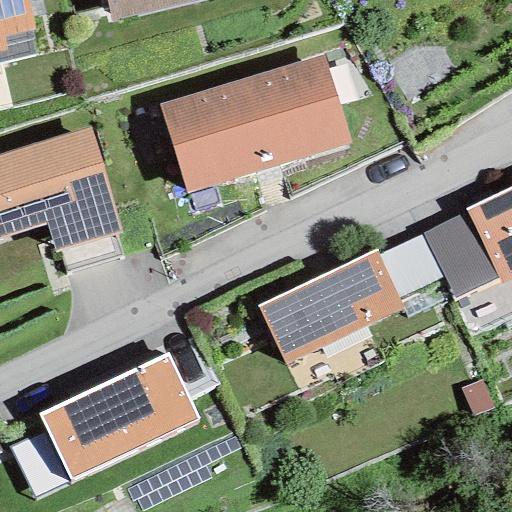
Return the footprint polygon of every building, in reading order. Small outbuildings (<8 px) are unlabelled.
[(0,0),(0,62),(33,56),(29,32),(34,30),(26,0),(0,0)] [(106,0),(111,21),(206,0),(106,0)] [(324,55),(159,105),(186,193),(351,143),(324,55)] [(90,127),(0,155),(0,237),(45,223),(55,252),(59,251),(113,235),(121,232),(90,127)] [(511,186),(464,210),(466,213),(497,277),(500,284),(511,278),(511,186)] [(443,277),(453,300),(497,277),(466,213),(421,234),(443,277)] [(397,299),(443,277),(421,234),(377,255),(397,299)] [(120,258),(113,235),(59,251),(66,274),(120,258)] [(374,250),(256,306),(284,364),(402,309),(397,299),(377,255),(374,250)] [(166,354),(38,416),(44,429),(70,480),(198,419),(166,354)] [(472,417),(492,409),(480,380),(459,389),(472,417)] [(32,499),(70,480),(44,429),(6,448),(32,499)]
